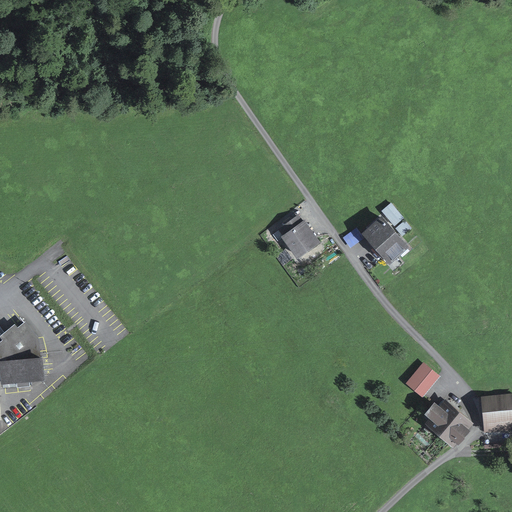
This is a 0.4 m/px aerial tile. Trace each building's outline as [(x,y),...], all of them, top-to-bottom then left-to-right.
[(363,232),(388,259),(407,242),(381,215),(363,232)] [(280,233),(295,254),(317,239),(302,218),(280,233)] [(0,338),(0,365),(1,380),(41,376),(37,335),(24,319),(11,329),(0,338)] [(407,382),(423,395),(440,375),(424,362),(407,382)] [(511,393),(481,396),(485,431),(511,428),(511,393)] [(426,422),(453,445),(473,422),(446,399),(441,405),(435,400),(424,412),(430,417),(426,422)]
